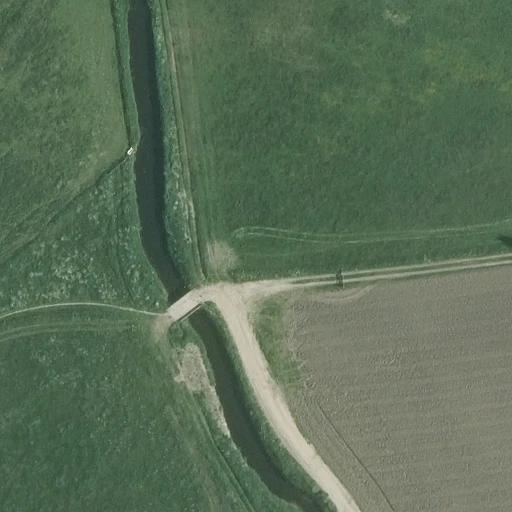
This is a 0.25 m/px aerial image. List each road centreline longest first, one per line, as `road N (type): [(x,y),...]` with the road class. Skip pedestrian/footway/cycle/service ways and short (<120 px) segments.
road 1 (unclassified): [(349,511),(293,437),(228,295),(200,294),(170,316)]
road 2 (track): [(228,295),(511,254)]
road 3 (track): [(170,316),(158,364),(226,511)]
